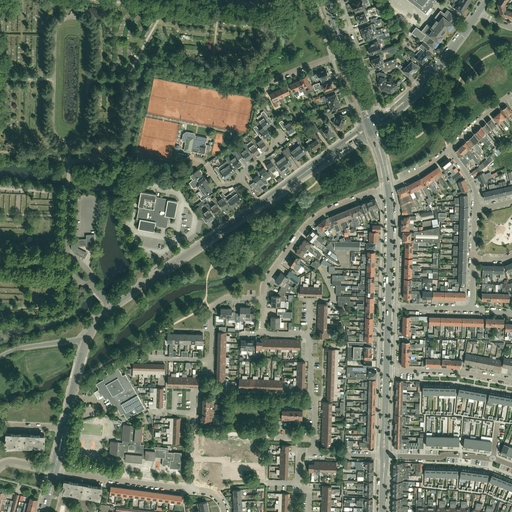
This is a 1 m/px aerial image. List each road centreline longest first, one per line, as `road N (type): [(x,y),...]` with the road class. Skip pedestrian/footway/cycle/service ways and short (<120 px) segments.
road 1 (tertiary): [(85,340),(111,306),(259,205)]
road 2 (residential): [(262,298),(272,270),(314,218),(386,185)]
road 3 (unclassified): [(478,11),(435,68),(370,123)]
road 4 (residential): [(191,489),(53,469)]
road 5 (tertiary): [(259,205),(370,123)]
road 6 (residential): [(511,381),(386,370)]
road 7 (tertiary): [(387,307),(386,185)]
